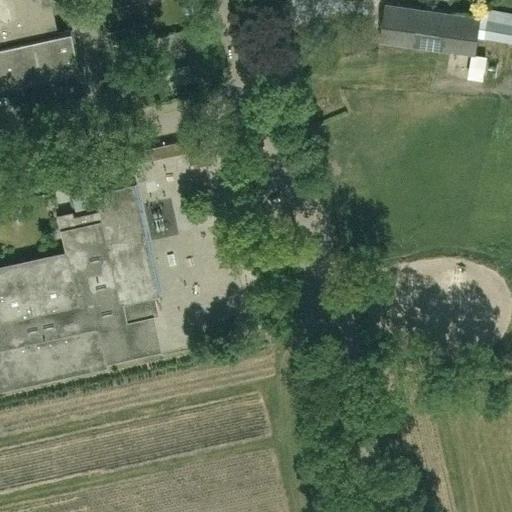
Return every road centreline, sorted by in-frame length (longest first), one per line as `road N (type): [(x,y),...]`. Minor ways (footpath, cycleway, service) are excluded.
road 1 (residential): [(383,511),(331,294),(260,101)]
road 2 (residential): [(0,161),(260,101)]
